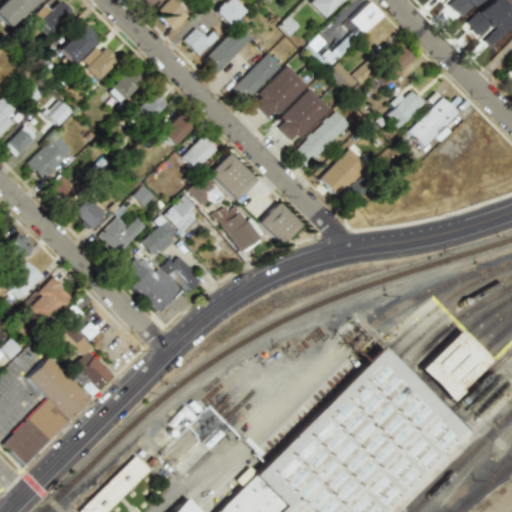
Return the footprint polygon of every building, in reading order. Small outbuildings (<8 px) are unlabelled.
[(1,0),(0,1),(0,22),(5,27),(32,2),(31,0),(1,0)] [(170,31),(184,15),(167,0),(164,0),(151,14),(170,31)] [(241,11),(230,0),(222,0),(211,11),(225,26),(241,11)] [(321,18),(338,0),(308,0),(306,2),(321,18)] [(474,0),(440,0),(456,18),(474,0)] [(511,21),(511,15),(497,0),(484,0),(462,22),(475,35),(486,23),(491,29),(479,40),(486,47),(511,21)] [(55,1),(46,10),(40,5),(28,18),(45,35),(67,12),(55,1)] [(379,16),(366,1),(345,20),(354,30),(322,58),(327,63),(379,16)] [(295,26),(285,16),(275,26),(286,36),(295,26)] [(94,36),(78,22),(53,49),(68,63),(94,36)] [(213,73),(248,37),(235,25),(200,61),(213,73)] [(208,32),(201,38),(192,28),(179,40),(194,56),(214,37),(208,32)] [(311,52),(320,43),(313,36),(304,46),(311,52)] [(93,44),(76,63),(94,80),(111,61),(93,44)] [(390,76),(409,58),(398,46),(379,64),(390,76)] [(228,87),(241,101),(277,67),(264,53),(228,87)] [(350,78),(333,62),(325,71),(342,87),(350,78)] [(304,87),(284,65),(254,94),(258,98),(252,104),(264,117),(271,111),(275,115),(304,87)] [(357,83),(366,73),(358,65),(349,76),(357,83)] [(117,104),(136,84),(124,72),(104,91),(117,104)] [(277,117),(281,122),(275,127),(287,141),(295,134),(298,137),(327,110),(307,89),(277,117)] [(381,115),(392,128),(420,103),(408,89),(400,97),(396,93),(385,103),(389,107),(381,115)] [(163,102),(150,90),(131,111),(144,123),(163,102)] [(0,130),(8,123),(2,116),(11,108),(0,96),(0,130)] [(403,130),(418,146),(452,113),(437,97),(403,130)] [(68,113),(58,102),(43,116),(53,127),(68,113)] [(291,153),(304,166),(346,124),(332,111),(291,153)] [(166,145),(183,130),(171,117),(154,133),(166,145)] [(69,151),(54,134),(23,163),(38,180),(69,151)] [(210,149),(196,136),(176,157),(190,170),(210,149)] [(315,178),(332,196),(361,168),(344,150),(315,178)] [(204,174),(232,200),(251,179),(224,153),(204,174)] [(46,189),(61,201),(74,184),(59,172),(46,189)] [(197,206),(206,199),(202,193),(209,187),(201,176),(184,188),(197,206)] [(349,202),(362,192),(353,180),(340,191),(349,202)] [(150,195),(139,186),(130,197),(141,206),(150,195)] [(179,235),(194,221),(186,213),(193,207),(181,195),(160,214),(179,235)] [(67,211),(85,229),(100,214),(83,196),(67,211)] [(210,216),(235,252),(255,237),(230,202),(210,216)] [(276,244),(296,224),(273,202),(253,223),(276,244)] [(123,227),(114,217),(94,235),(111,254),(142,227),(133,218),(123,227)] [(136,241),(150,256),(174,234),(161,219),(136,241)] [(0,245),(0,250),(13,263),(29,246),(14,231),(0,245)] [(154,312),(178,288),(183,293),(196,280),(175,258),(170,263),(166,258),(150,273),(134,256),(116,273),(154,312)] [(0,286),(15,300),(38,275),(24,262),(0,286)] [(33,292),(37,295),(25,308),(41,323),(67,296),(47,277),(33,292)] [(64,369),(87,395),(107,376),(83,350),(87,346),(67,325),(56,336),(76,358),(64,369)] [(418,369),(423,374),(433,384),(442,394),(449,400),(489,361),(482,354),(472,344),(463,334),(458,329),(418,369)] [(217,511),(216,510),(380,347),(386,353),(395,361),(405,372),(415,382),(425,392),(435,402),(448,416),(458,425),(469,436),(392,511),(217,511)] [(85,398),(43,357),(22,378),(65,419),(85,398)] [(0,441),(0,447),(18,465),(63,420),(42,399),(0,441)] [(103,511),(145,470),(130,455),(74,511),(103,511)]
